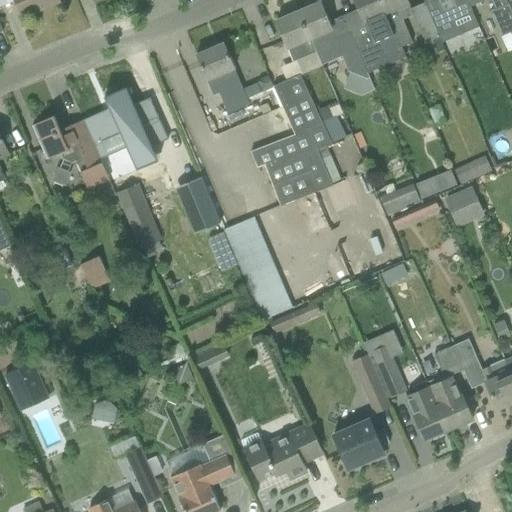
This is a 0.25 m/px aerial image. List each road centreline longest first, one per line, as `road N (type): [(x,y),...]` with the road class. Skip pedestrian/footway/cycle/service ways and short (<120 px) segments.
road 1 (residential): [(0,80),(222,0)]
road 2 (residential): [(379,511),(511,443)]
